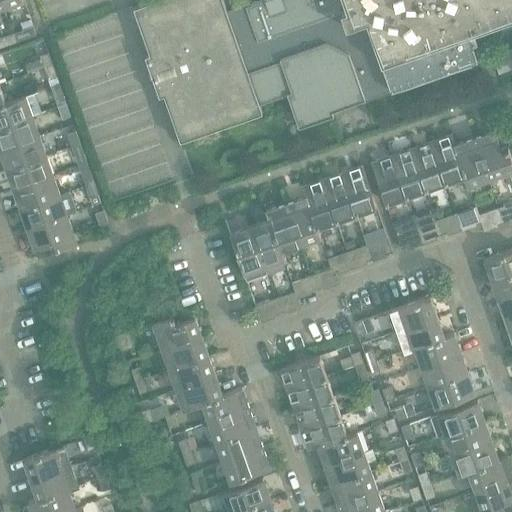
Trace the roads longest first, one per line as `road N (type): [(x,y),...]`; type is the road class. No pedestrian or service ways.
road 1 (residential): [(182,207),(511,90)]
road 2 (residential): [(247,334),(337,304),(349,284),(455,247)]
road 3 (residential): [(309,511),(247,334)]
road 4 (residential): [(14,274),(182,207)]
road 5 (residential): [(455,247),(511,399)]
road 6 (residential): [(247,334),(225,321),(182,207)]
